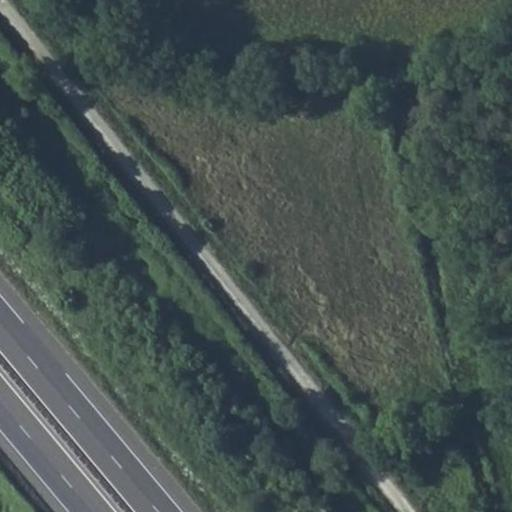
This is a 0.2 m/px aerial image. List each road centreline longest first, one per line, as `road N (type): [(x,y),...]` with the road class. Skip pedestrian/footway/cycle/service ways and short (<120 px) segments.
road 1 (track): [(403,511),(0,5)]
road 2 (motorway): [(158,511),(0,322)]
road 3 (motorway): [(0,402),(91,511)]
